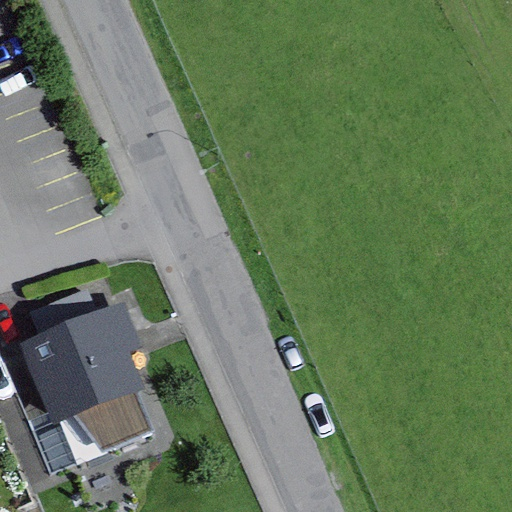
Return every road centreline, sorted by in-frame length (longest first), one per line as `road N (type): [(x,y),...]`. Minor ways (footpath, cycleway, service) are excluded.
road 1 (unclassified): [(178,220),(304,511)]
road 2 (unclassified): [(90,0),(178,220)]
road 3 (residential): [(0,279),(178,220)]
